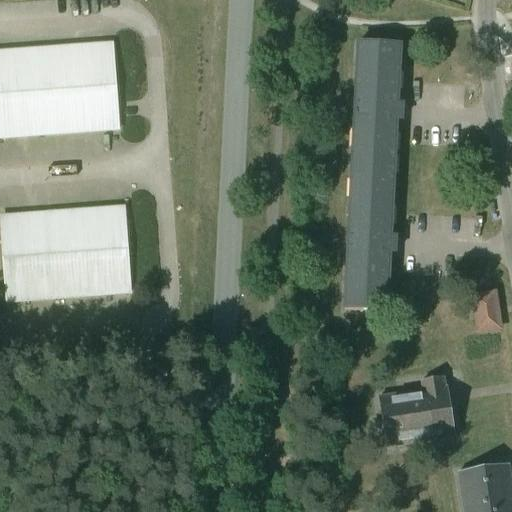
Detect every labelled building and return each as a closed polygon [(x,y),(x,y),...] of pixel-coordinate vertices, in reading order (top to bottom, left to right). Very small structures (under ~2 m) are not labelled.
[(401,122),(402,106),(397,106),(400,47),(357,44),(344,311),(386,314),(389,255),(394,255),(395,239),(390,238),(396,122),(401,122)] [(0,139),(117,131),(116,120),(111,46),(0,54),(0,139)] [(129,294),(127,267),(123,210),(0,219),(0,221),(6,303),(129,294)] [(498,328),(496,317),(493,297),(494,297),(494,296),(493,296),(493,295),(491,296),(492,296),(475,299),(475,298),(473,298),(473,299),(473,300),(474,300),(478,331),(477,331),(477,333),(478,332),(478,333),(480,333),(480,332),(496,330),(497,331),(498,330),(499,329),(498,328)] [(146,366),(146,378),(167,378),(167,366),(146,366)] [(454,439),(447,396),(446,389),(444,389),(443,381),(444,381),(443,379),(420,383),(420,384),(421,384),(422,392),(377,399),(385,450),(454,439)] [(511,511),(511,495),(508,466),(500,468),(457,474),(462,511),(511,511)]
